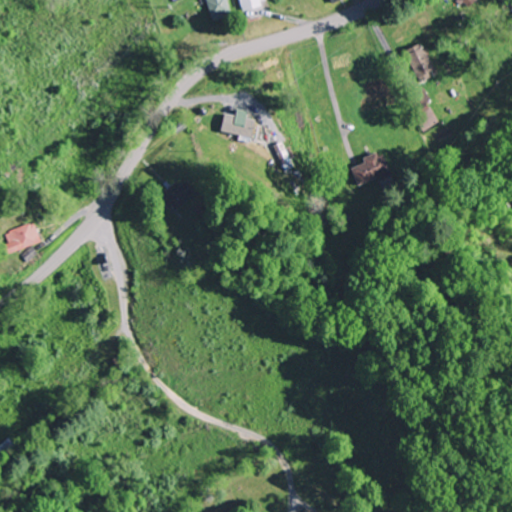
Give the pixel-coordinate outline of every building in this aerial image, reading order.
[(227,0),(203,0),(212,19),(232,10),(227,0)] [(238,0),(242,11),(262,5),(260,0),(238,0)] [(398,58),(416,81),(434,67),(415,44),(398,58)] [(251,133),(254,124),(221,116),(218,125),(251,133)] [(40,222),(9,235),(18,255),(49,242),(40,222)] [(64,383),(71,393),(108,363),(101,354),(64,383)]
